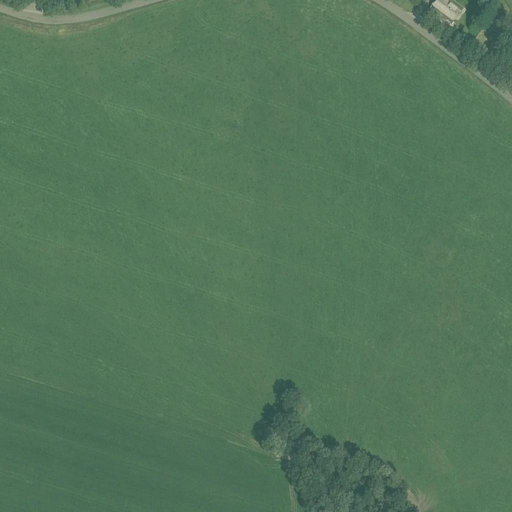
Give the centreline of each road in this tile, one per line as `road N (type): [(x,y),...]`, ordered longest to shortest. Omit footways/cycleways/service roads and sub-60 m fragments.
road 1 (unclassified): [(511,99),(379,0)]
road 2 (unclassified): [(149,0),(63,19),(0,7)]
